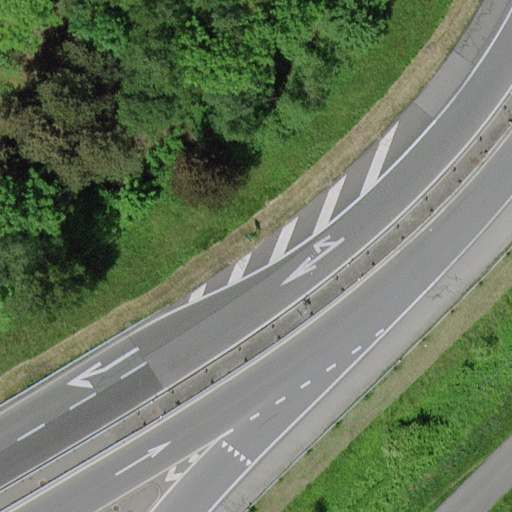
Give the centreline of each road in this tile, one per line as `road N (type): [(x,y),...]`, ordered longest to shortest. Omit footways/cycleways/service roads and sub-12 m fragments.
road 1 (motorway): [(511,44),(437,143),(335,240),(0,452)]
road 2 (motorway): [(51,511),(352,319)]
road 3 (motorway): [(182,511),(352,319)]
road 4 (motorway): [(352,319),(511,166)]
